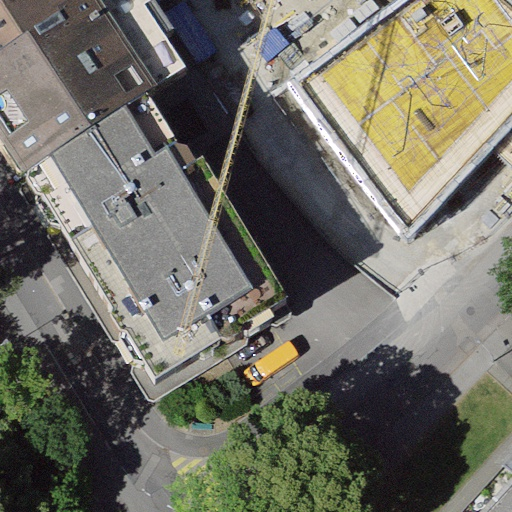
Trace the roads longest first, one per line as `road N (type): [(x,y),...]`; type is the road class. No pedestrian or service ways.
road 1 (residential): [(241,511),(325,451),(511,272)]
road 2 (residential): [(0,292),(127,511)]
